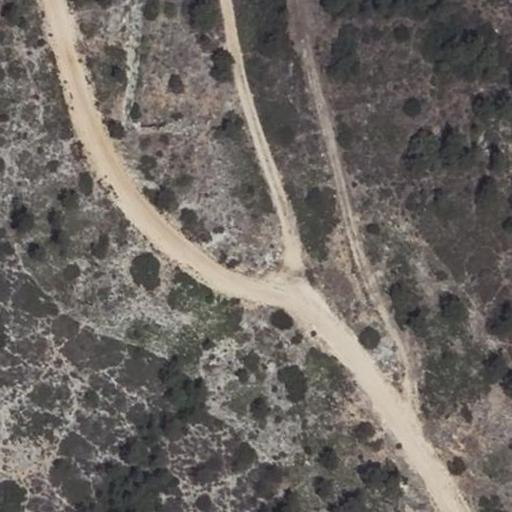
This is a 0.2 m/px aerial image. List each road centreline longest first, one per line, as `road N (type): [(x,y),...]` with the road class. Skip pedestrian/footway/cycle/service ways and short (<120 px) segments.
road 1 (track): [(453,511),(313,304),(271,286),(230,286),(117,191),(89,138),(47,0)]
road 2 (track): [(293,296),(293,237),(220,0)]
